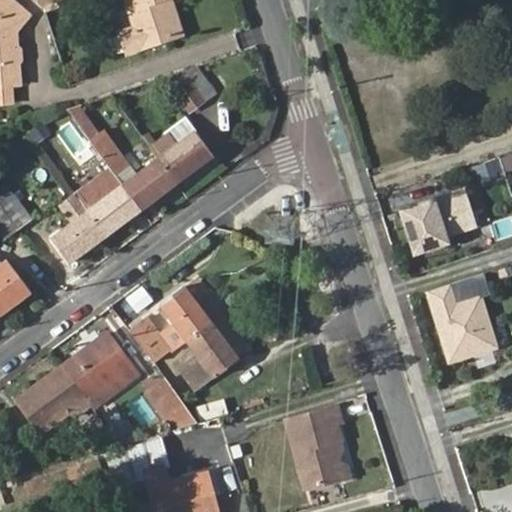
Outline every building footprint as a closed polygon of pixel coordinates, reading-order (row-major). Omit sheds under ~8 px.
[(0,0),(0,90),(12,89),(18,88),(16,70),(20,65),(18,52),(5,43),(27,19),(2,0),(0,0)] [(136,36),(139,49),(174,37),(162,0),(122,0),(132,29),(128,29),(136,36)] [(121,54),(139,49),(136,36),(128,29),(115,34),(121,54)] [(171,85),(188,109),(214,90),(198,70),(187,79),(184,75),(171,85)] [(0,90),(0,106),(14,104),(12,89),(0,90)] [(86,137),(97,129),(78,101),(67,109),(86,137)] [(150,141),(161,156),(192,132),(181,118),(150,141)] [(161,156),(178,178),(212,154),(194,131),(192,132),(161,156)] [(112,167),(114,170),(128,160),(116,145),(103,155),(112,167)] [(511,151),(500,155),(504,170),(511,168),(511,151)] [(141,207),(178,178),(161,156),(123,182),(141,207)] [(483,161),(469,166),(476,182),(490,177),(483,161)] [(106,195),(123,182),(114,170),(112,167),(95,179),(106,195)] [(104,234),(141,207),(123,182),(106,195),(87,210),(104,234)] [(463,188),(399,209),(412,251),(444,241),(442,235),(475,225),(463,188)] [(13,190),(0,198),(0,200),(19,226),(32,216),(13,190)] [(74,192),(59,200),(67,216),(82,208),(74,192)] [(19,226),(0,200),(0,231),(4,237),(19,226)] [(68,261),(104,234),(87,210),(50,238),(68,261)] [(0,311),(0,312),(29,290),(8,260),(3,263),(0,265),(0,311)] [(485,273),(427,290),(447,361),(497,347),(483,298),(492,295),(485,273)] [(134,311),(151,301),(142,285),(124,295),(134,311)] [(144,315),(128,326),(150,355),(164,345),(168,351),(184,339),(209,321),(222,313),(205,290),(191,299),(181,285),(157,303),(170,322),(156,331),(144,315)] [(236,359),(209,321),(184,339),(194,351),(212,376),(236,359)] [(107,332),(62,365),(86,399),(91,406),(107,395),(108,396),(137,375),(107,332)] [(212,376),(194,351),(178,363),(197,388),(212,376)] [(86,399),(62,365),(16,399),(40,433),(86,399)] [(148,391),(175,428),(198,422),(166,377),(148,391)] [(142,396),(130,402),(141,425),(153,419),(142,396)] [(198,419),(227,413),(224,398),(195,404),(198,419)] [(339,405),(287,418),(305,488),(345,477),(338,450),(334,448),(332,441),(342,439),(338,423),(343,421),(339,405)] [(173,463),(163,432),(105,449),(113,478),(146,470),(163,466),(173,463)] [(163,466),(146,470),(155,511),(212,511),(218,511),(214,495),(206,496),(200,473),(167,480),(163,466)] [(208,472),(200,473),(206,496),(214,495),(208,472)]
